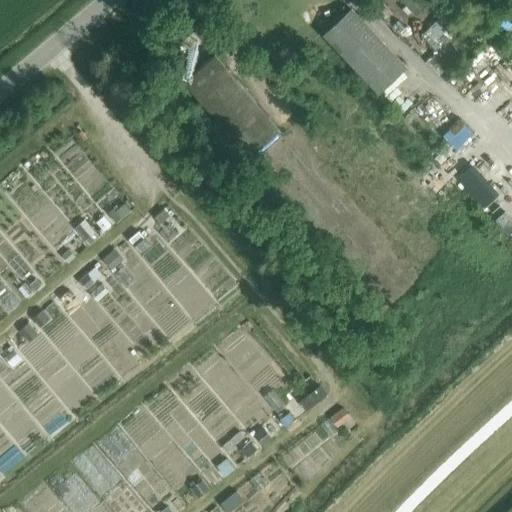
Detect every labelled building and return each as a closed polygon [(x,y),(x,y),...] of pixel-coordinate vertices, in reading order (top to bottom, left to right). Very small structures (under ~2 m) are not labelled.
[(403,0),(407,3),(403,7),(408,12),(411,10),(415,14),(424,5),(419,0),(403,0)] [(325,32),(379,91),(406,66),(352,8),(325,32)] [(454,29),(453,32),(431,22),(417,52),(427,57),(430,50),(455,62),(461,48),(463,49),(469,35),(454,29)] [(471,69),(490,83),(504,64),(485,50),(471,69)] [(249,155),(280,129),(214,54),(184,81),(249,155)] [(418,115),(426,121),(437,107),(429,101),(418,115)] [(400,129),(443,175),(456,162),(413,116),(400,129)] [(462,176),(468,170),(477,180),(490,168),(473,151),(455,168),(462,176)] [(511,220),(511,214),(489,190),(476,203),(502,230),(511,220)] [(110,217),(122,226),(132,213),(120,203),(110,217)] [(137,252),(147,240),(139,233),(129,245),(137,252)] [(109,272),(127,267),(123,253),(106,258),(109,272)] [(82,283),(92,296),(106,284),(96,271),(82,283)] [(125,271),(116,278),(126,291),(135,284),(125,271)] [(181,378),(168,390),(203,429),(217,417),(222,415),(214,393),(221,388),(220,387),(248,378),(247,374),(266,368),(257,358),(256,359),(250,342),(265,359),(289,350),(258,315),(251,318),(231,336),(239,345),(233,347),(237,359),(181,378)] [(302,405),(310,415),(329,400),(314,381),(303,390),(310,399),(302,405)] [(261,401),(288,434),(299,424),(273,391),(261,401)] [(326,425),(335,437),(353,422),(343,411),(326,425)] [(229,462),(205,477),(212,490),(237,474),(229,462)] [(270,468),(254,486),(263,494),(270,486),(281,496),(289,486),(270,468)] [(235,500),(223,508),(225,511),(240,511),(242,511),(235,500)]
